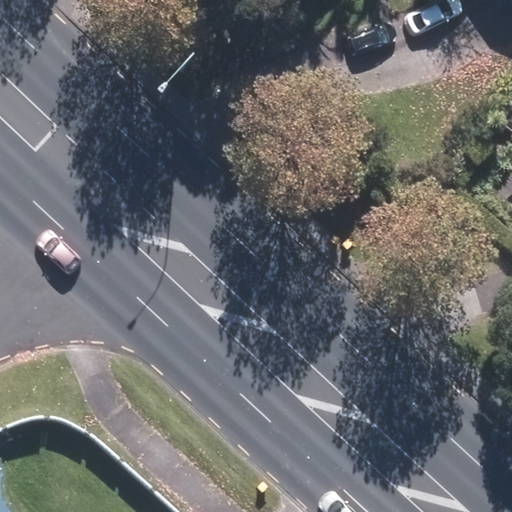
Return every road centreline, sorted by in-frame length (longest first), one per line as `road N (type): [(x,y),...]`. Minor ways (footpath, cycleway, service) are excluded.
road 1 (primary): [(85,169),(476,511)]
road 2 (residential): [(0,266),(85,169)]
